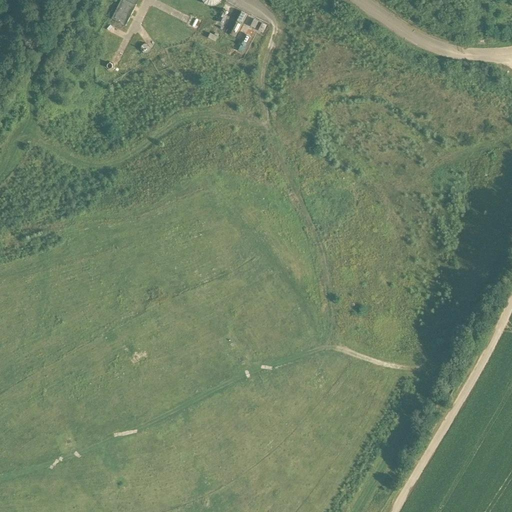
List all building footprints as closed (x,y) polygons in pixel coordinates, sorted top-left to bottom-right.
[(126,26),(139,0),(121,0),(111,19),(126,26)] [(236,36),(248,13),(243,11),(231,33),(236,36)] [(255,29),(259,22),(254,20),(250,27),(255,29)] [(263,33),(267,26),(262,24),(258,31),(263,33)] [(208,39),(216,42),(218,38),(211,34),(208,39)] [(147,54),(150,52),(151,48),(148,45),(144,44),(141,47),(141,51),(143,53),(147,54)]
